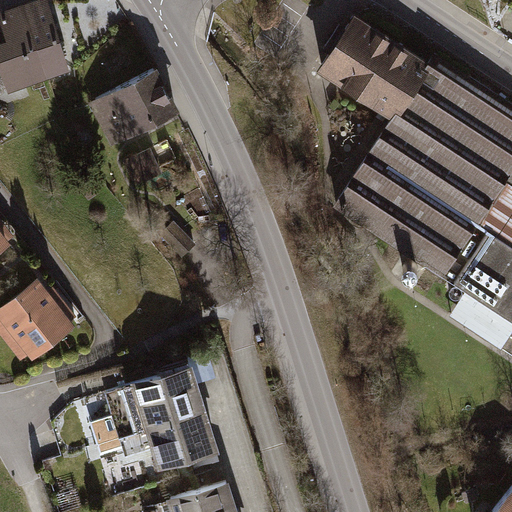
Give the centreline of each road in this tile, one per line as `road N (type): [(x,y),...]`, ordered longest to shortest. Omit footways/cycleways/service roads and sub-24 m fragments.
road 1 (tertiary): [(149,0),(255,209),(353,511)]
road 2 (residential): [(399,0),(511,73)]
